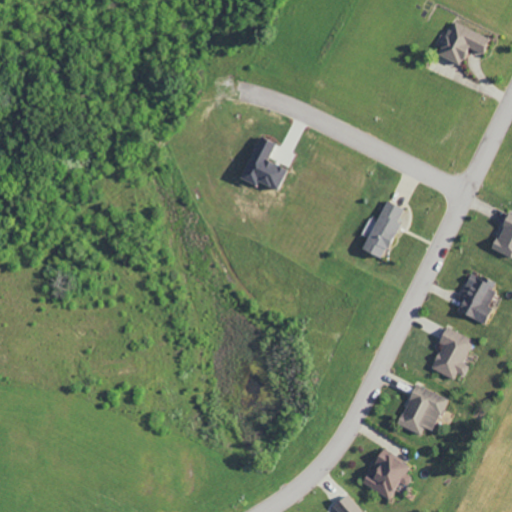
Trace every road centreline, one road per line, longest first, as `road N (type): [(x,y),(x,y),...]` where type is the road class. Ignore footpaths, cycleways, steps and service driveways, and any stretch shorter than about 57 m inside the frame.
road 1 (residential): [(261,511),(314,475),(352,422),(511,97)]
road 2 (residential): [(465,193),(298,111),(239,91)]
